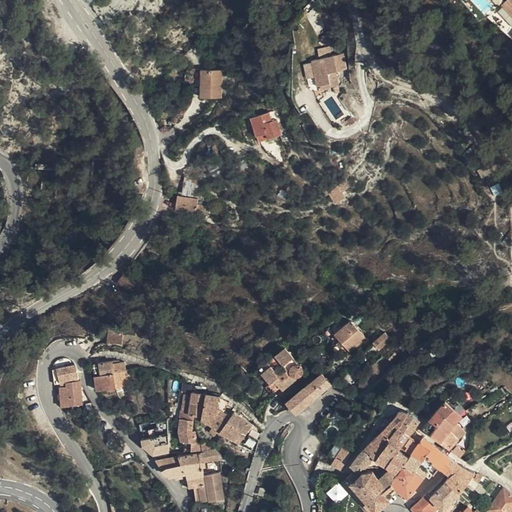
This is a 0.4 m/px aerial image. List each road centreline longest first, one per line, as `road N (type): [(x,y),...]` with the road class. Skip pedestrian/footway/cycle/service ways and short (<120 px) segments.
road 1 (tertiary): [(0,339),(98,274),(129,246),(153,207),(153,144),(142,113),(68,0)]
road 2 (residential): [(188,511),(92,394),(76,347),(50,354),(43,370),(48,398),(104,511)]
road 3 (track): [(362,47),(379,72),(458,115),(508,185),(511,224)]
road 4 (residential): [(310,511),(292,457),(300,424),(291,417),(268,432),(243,511)]
